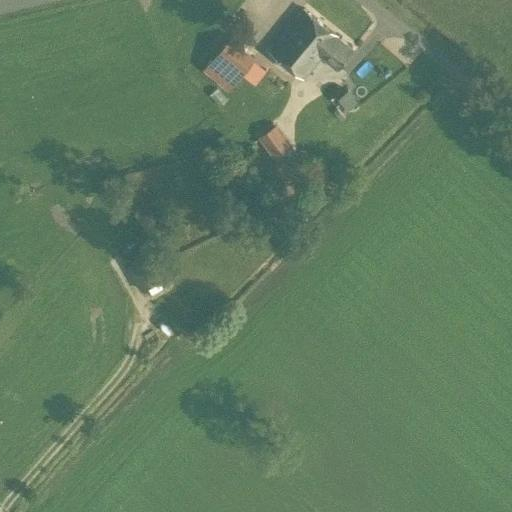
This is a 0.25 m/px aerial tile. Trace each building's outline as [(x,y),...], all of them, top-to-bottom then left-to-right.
[(306,48),(325,25),(303,7),(269,50),(303,77),(318,58),(306,48)] [(336,34),(325,25),(306,48),(318,58),(320,56),(336,68),(352,48),(336,35),(336,34)] [(209,46),(215,51),(207,62),(233,82),(255,56),(229,34),(228,36),(221,31),(209,46)] [(293,146),(276,123),(258,136),(274,159),(293,146)] [(125,265),(141,290),(163,276),(159,270),(164,267),(152,248),(125,265)]
